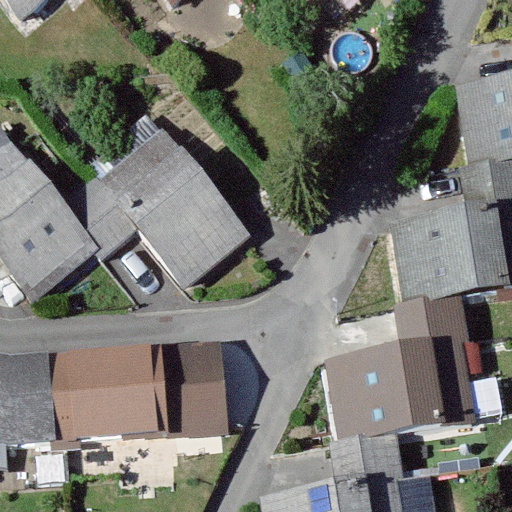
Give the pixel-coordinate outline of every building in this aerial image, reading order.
[(0,0),(10,11),(23,0),(0,0)] [(23,0),(10,11),(18,20),(21,21),(45,0),(23,0)] [(164,0),(171,8),(173,7),(181,0),(164,0)] [(202,18),(225,0),(193,0),(190,3),(202,18)] [(474,174),(511,168),(511,88),(463,98),(474,174)] [(125,173),(134,182),(170,152),(162,142),(125,173)] [(0,181),(17,168),(0,147),(0,181)] [(90,254),(94,260),(130,230),(138,238),(181,290),(242,239),(170,152),(134,182),(125,173),(100,194),(96,188),(59,217),(90,254)] [(0,268),(30,304),(90,254),(59,217),(17,168),(0,181),(0,268)] [(407,311),(457,303),(511,294),(511,168),(474,174),(468,176),(475,221),(463,223),(397,234),(407,311)] [(468,176),(457,176),(463,223),(475,221),(468,176)] [(94,260),(101,268),(138,238),(130,230),(94,260)] [(343,448),(392,441),(455,431),(450,388),(465,386),(460,349),(463,348),(457,303),(407,311),(402,312),(408,356),(399,358),(332,369),(343,448)] [(402,312),(393,313),(399,358),(408,356),(402,312)] [(163,362),(167,436),(225,433),(221,359),(163,362)] [(60,370),(65,444),(167,436),(163,362),(60,370)] [(0,450),(65,444),(60,370),(0,375),(0,450)] [(465,386),(450,388),(455,431),(469,429),(465,386)] [(266,511),(396,511),(393,488),(397,487),(392,441),(343,448),(339,449),(346,494),(337,495),(266,507),(266,511)] [(339,449),(330,450),(337,495),(346,494),(339,449)]
